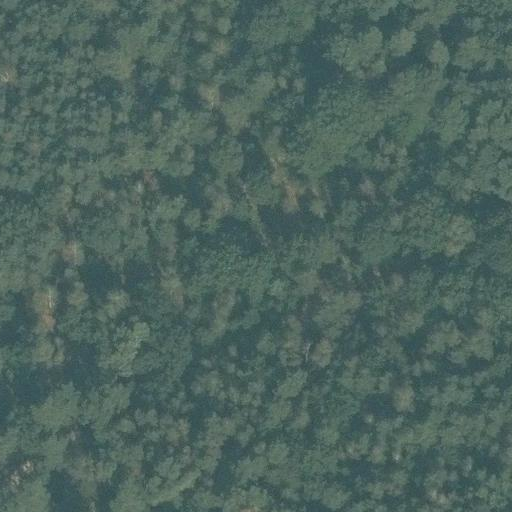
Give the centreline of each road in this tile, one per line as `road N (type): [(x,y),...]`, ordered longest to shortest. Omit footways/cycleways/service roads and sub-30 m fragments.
road 1 (track): [(311,60),(434,198)]
road 2 (track): [(434,198),(511,291)]
